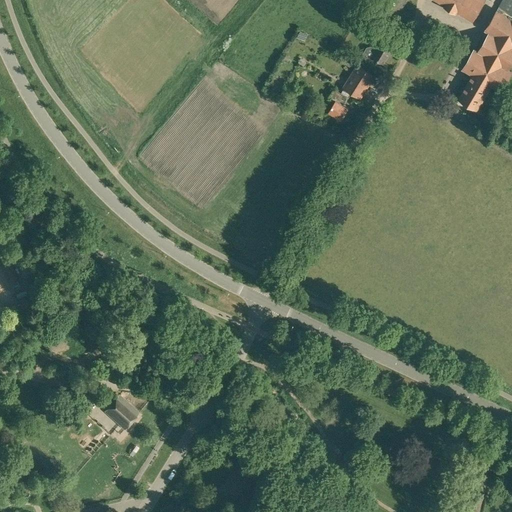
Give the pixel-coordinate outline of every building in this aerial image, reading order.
[(395,18),(406,0),(383,0),(378,9),(395,18)] [(434,0),(473,22),(484,0),(434,0)] [(511,0),(502,0),(499,5),(511,12),(511,0)] [(474,48),(462,68),(469,72),(472,74),(480,78),(491,85),(501,91),(511,71),(508,69),(511,63),(511,62),(511,18),(497,9),(485,30),(488,32),(488,33),(480,47),(478,50),(474,48)] [(366,47),(362,54),(364,58),(367,60),(371,59),(372,57),(383,63),(395,42),(387,37),(391,29),(379,22),(375,30),(384,35),(376,49),(371,46),(366,47)] [(351,68),(354,62),(347,57),(343,63),(351,68)] [(359,65),(344,88),(358,97),(372,74),(359,65)] [(472,74),(458,98),(477,109),(491,85),(480,78),(472,74)] [(335,101),(328,111),(341,118),(348,108),(342,104),(347,96),(333,88),(328,97),(335,101)] [(511,102),(502,96),(496,106),(507,112),(511,102)] [(11,263),(2,267),(10,284),(18,280),(11,263)] [(124,429),(139,412),(119,394),(104,411),(124,429)] [(232,471),(224,485),(240,494),(255,466),(237,456),(229,470),(232,471)]
